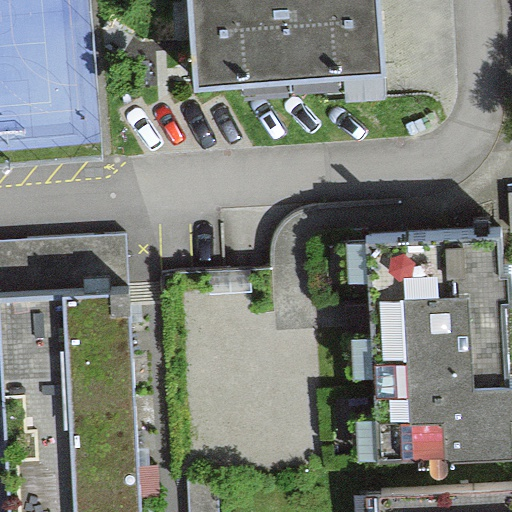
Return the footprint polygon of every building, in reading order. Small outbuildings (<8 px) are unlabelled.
[(378,0),(191,0),(199,70),(384,51),(378,0)] [(511,240),(371,243),(376,459),(511,456),(511,240)] [(0,298),(11,298),(19,511),(159,511),(151,291),(132,292),(130,242),(0,247),(0,298)] [(218,511),(216,474),(187,476),(188,511),(218,511)] [(511,511),(511,490),(392,497),(393,511),(511,511)]
